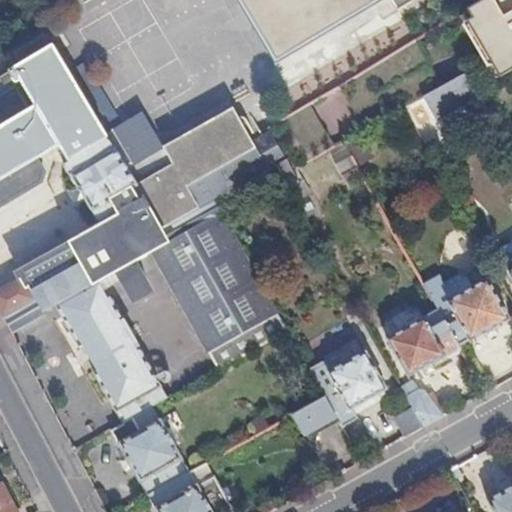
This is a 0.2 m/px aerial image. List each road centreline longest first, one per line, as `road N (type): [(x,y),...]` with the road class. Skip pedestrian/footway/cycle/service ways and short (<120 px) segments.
road 1 (tertiary): [(511,407),(324,511)]
road 2 (tertiary): [(0,383),(71,511)]
